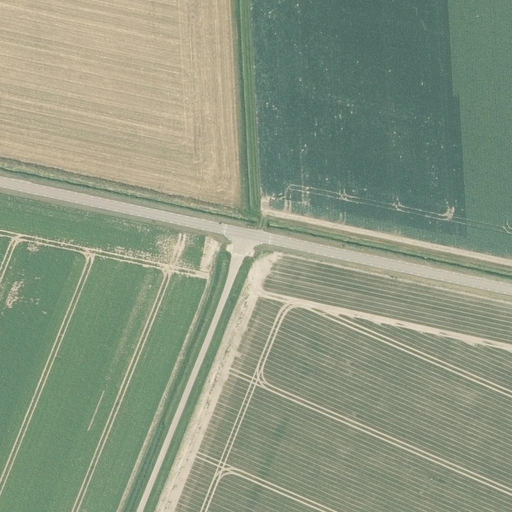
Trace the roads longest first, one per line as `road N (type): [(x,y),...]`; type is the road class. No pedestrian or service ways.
road 1 (unclassified): [(139,511),(243,234)]
road 2 (unclassified): [(511,290),(243,234)]
road 3 (unclassified): [(243,234),(0,182)]
